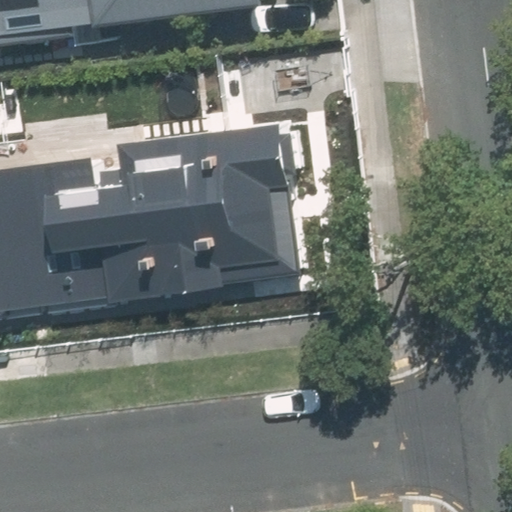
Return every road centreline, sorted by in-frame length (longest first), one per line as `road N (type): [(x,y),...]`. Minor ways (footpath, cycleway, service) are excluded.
road 1 (residential): [(0,474),(511,409)]
road 2 (residential): [(511,258),(480,0)]
